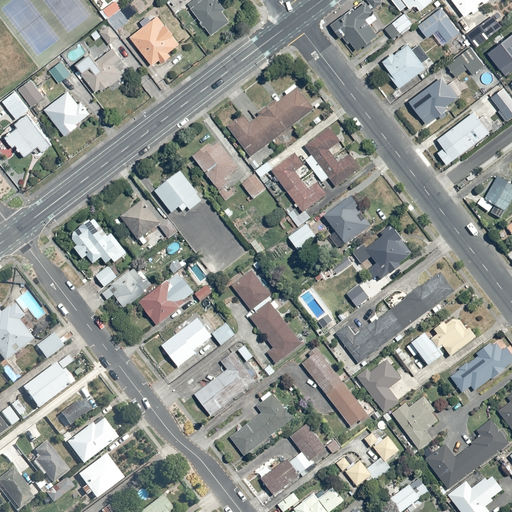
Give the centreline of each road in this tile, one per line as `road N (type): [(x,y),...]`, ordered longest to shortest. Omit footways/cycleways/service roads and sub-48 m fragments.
road 1 (tertiary): [(295,21),(15,231)]
road 2 (residential): [(295,21),(428,195)]
road 3 (residential): [(106,356),(236,511)]
road 4 (residential): [(15,231),(106,356)]
road 5 (residential): [(428,195),(511,302)]
road 6 (residential): [(0,436),(106,356)]
